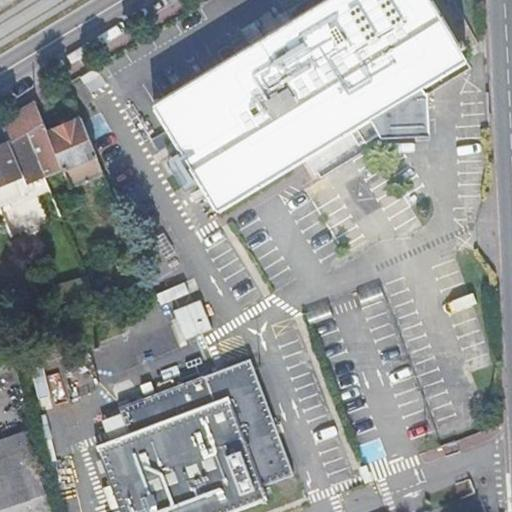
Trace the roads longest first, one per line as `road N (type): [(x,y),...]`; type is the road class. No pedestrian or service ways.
road 1 (unknown): [(250,320),(57,42)]
road 2 (unknown): [(487,478),(429,284),(399,247)]
road 3 (unknown): [(322,498),(250,320)]
road 4 (primary): [(125,0),(0,78)]
road 5 (unknown): [(445,225),(450,90)]
